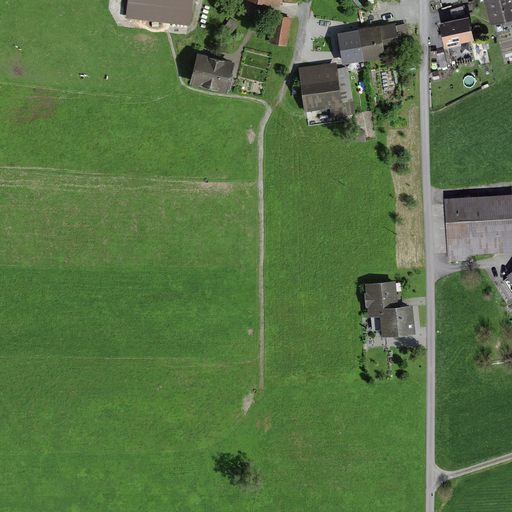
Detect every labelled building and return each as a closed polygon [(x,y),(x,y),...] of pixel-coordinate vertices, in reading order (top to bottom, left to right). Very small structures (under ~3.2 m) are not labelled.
[(127,0),(126,17),(191,25),(193,0),(127,0)] [(511,0),(486,0),(492,20),(509,16),(511,14),(511,0)] [(469,13),(440,19),(446,46),(461,42),(461,40),(474,37),(469,13)] [(291,17),(275,14),(271,41),(286,44),(291,17)] [(230,17),(224,26),(232,31),(237,22),(230,17)] [(380,22),(338,30),(340,43),(343,61),(363,58),(364,60),(386,56),(383,43),(398,40),(410,38),(407,21),(396,23),(396,21),(380,24),(380,22)] [(236,59),(198,51),(191,81),(228,89),(231,78),(236,59)] [(336,62),(300,67),(308,124),(343,119),(342,113),(354,112),(347,66),(336,68),(336,62)] [(416,99),(415,75),(408,76),(409,99),(416,99)] [(365,129),(354,130),(355,141),(366,139),(365,129)] [(511,196),(446,200),(449,261),(470,260),(470,256),(511,253),(511,196)] [(511,275),(503,281),(511,295),(511,275)] [(394,279),(366,282),(368,315),(382,314),(383,332),(414,330),(412,302),(397,303),(396,298),(394,279)]
